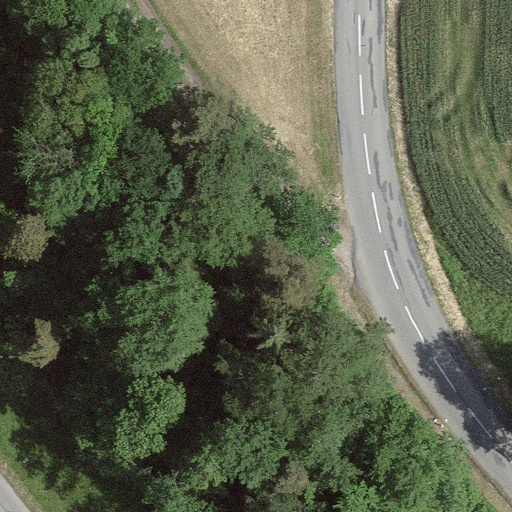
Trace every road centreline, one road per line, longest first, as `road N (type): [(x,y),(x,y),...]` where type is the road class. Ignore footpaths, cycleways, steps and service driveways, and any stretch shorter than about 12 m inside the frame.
road 1 (tertiary): [(511,461),(440,370),(391,269),(365,136),(359,0)]
road 2 (track): [(129,0),(312,233),(391,269)]
